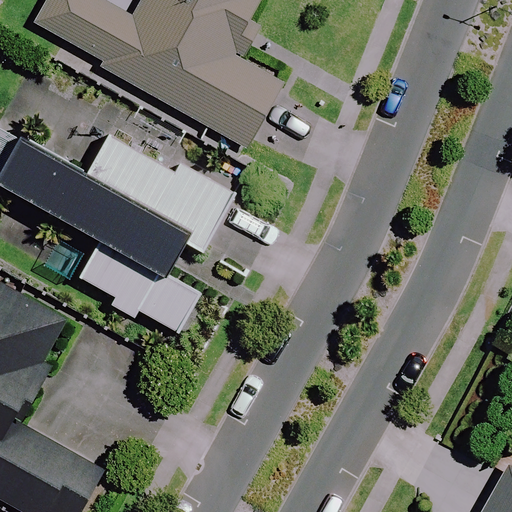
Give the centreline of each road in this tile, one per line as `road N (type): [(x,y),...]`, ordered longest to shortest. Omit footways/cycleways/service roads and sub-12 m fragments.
road 1 (tertiary): [(205,511),(331,292),(448,0)]
road 2 (tertiary): [(511,120),(421,325),(320,511)]
